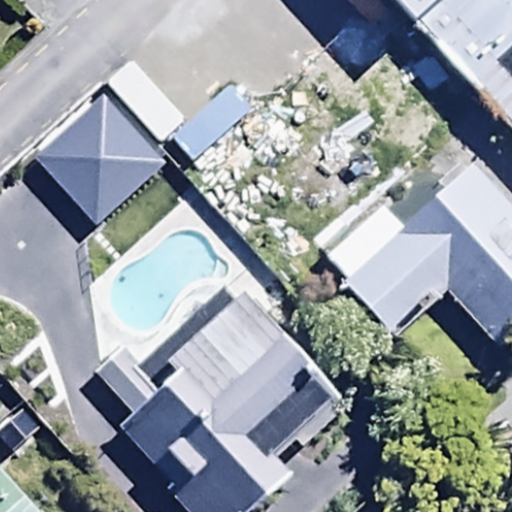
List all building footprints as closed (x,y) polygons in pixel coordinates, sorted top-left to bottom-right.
[(345,0),(316,0),(329,14),(345,0)] [(511,0),(382,0),(511,154),(511,0)] [(406,42),(371,75),(434,142),(469,110),(406,42)] [(112,207),(106,114),(54,117),(56,160),(38,162),(39,174),(33,174),(35,210),(73,207),(74,217),(108,215),(108,207),(112,207)] [(163,160),(115,208),(140,233),(188,184),(163,160)] [(511,217),(466,165),(394,229),(374,207),(318,257),(392,340),(443,295),(488,346),(511,324),(511,217)] [(341,411),(238,282),(151,351),(162,364),(144,378),(118,346),(90,368),(124,411),(110,422),(181,511),(227,511),(280,470),(269,457),(288,442),(294,449),(341,411)] [(0,511),(35,511),(0,475),(0,511)]
